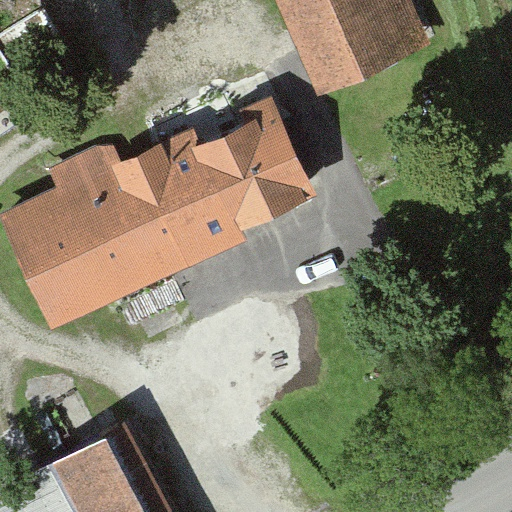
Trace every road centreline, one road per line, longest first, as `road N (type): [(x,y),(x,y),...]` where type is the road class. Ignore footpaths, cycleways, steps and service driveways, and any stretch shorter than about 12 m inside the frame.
road 1 (track): [(0,301),(45,342),(166,423),(248,511)]
road 2 (track): [(114,0),(113,99),(0,176)]
